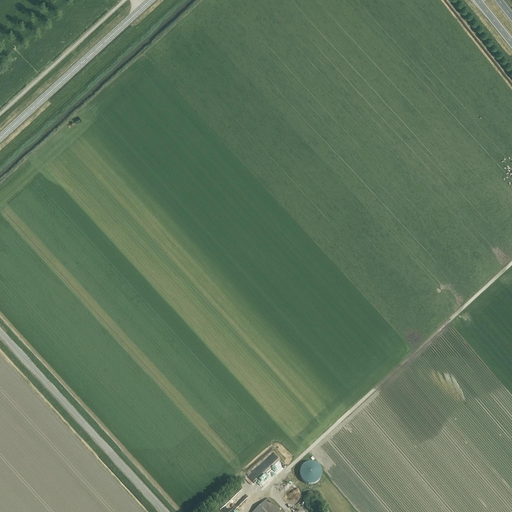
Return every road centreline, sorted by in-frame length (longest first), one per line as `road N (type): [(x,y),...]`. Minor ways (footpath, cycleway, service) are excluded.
road 1 (unclassified): [(162,511),(0,332)]
road 2 (secondary): [(0,137),(150,0)]
